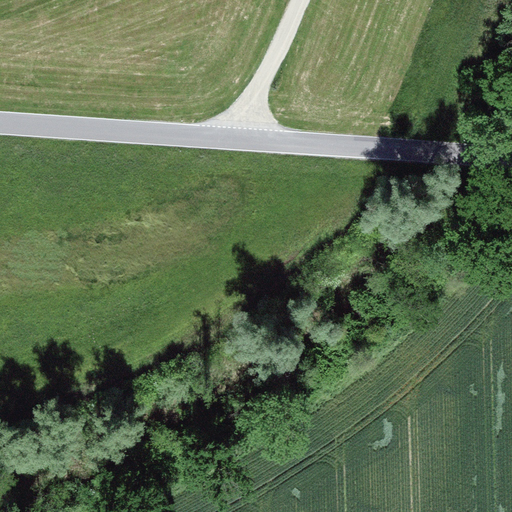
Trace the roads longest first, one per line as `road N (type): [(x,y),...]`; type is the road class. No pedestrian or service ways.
road 1 (tertiary): [(511,145),(0,109)]
road 2 (track): [(249,123),(292,0)]
